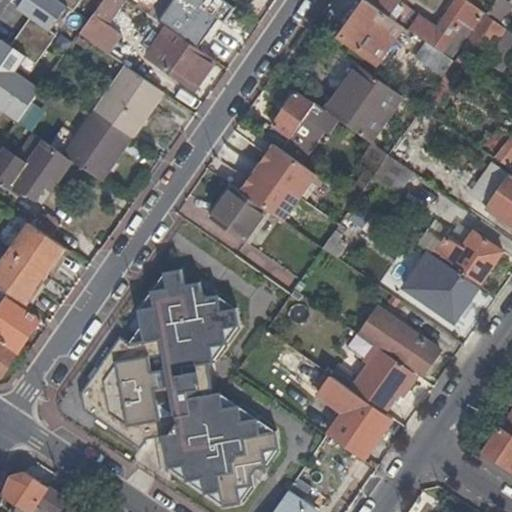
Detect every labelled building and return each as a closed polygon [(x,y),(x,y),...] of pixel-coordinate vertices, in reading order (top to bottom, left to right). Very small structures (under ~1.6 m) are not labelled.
[(23,0),(18,7),(31,16),(12,44),(3,38),(0,42),(0,105),(19,119),(43,86),(19,69),(29,55),(39,62),(59,33),(53,29),(70,5),(77,10),(83,0),(23,0)] [(108,24),(124,0),(104,0),(81,34),(110,54),(124,35),(108,24)] [(235,7),(225,0),(174,0),(160,21),(200,48),(219,18),(226,22),(235,7)] [(347,30),(369,1),(367,0),(355,0),(339,24),(347,30)] [(367,0),(369,1),(389,15),(392,11),(400,0),(367,0)] [(469,38),(487,13),(467,0),(458,0),(439,28),(421,16),(411,30),(428,42),(443,53),(459,31),(469,38)] [(511,6),(503,0),(497,0),(496,2),(488,14),(500,22),(511,6)] [(380,62),(405,26),(394,18),(389,15),(369,1),(347,30),(343,37),(380,62)] [(508,30),(487,15),(456,60),(465,66),(474,54),(485,62),(508,30)] [(200,48),(160,21),(143,57),(196,93),(217,61),(200,48)] [(418,56),(445,75),(455,61),(443,53),(428,42),(418,56)] [(431,113),(464,67),(455,61),(445,75),(423,108),(431,113)] [(374,143),(406,96),(359,63),(327,110),(343,121),(374,143)] [(134,137),(165,92),(131,68),(99,113),(134,137)] [(333,135),(343,121),(327,110),(317,103),(316,105),(299,93),(267,138),(276,144),(304,164),(327,131),(333,135)] [(411,145),(433,114),(431,113),(423,108),(401,138),(411,145)] [(99,113),(88,128),(69,156),(68,157),(73,161),(103,181),(134,137),(99,113)] [(64,152),(69,156),(88,128),(83,125),(64,152)] [(19,156),(8,148),(0,159),(0,181),(10,189),(15,183),(37,199),(46,187),(53,176),(59,181),(73,161),(68,157),(35,133),(19,156)] [(511,135),(496,158),(508,166),(511,161),(511,135)] [(372,163),(349,195),(358,201),(374,178),(390,154),(375,143),(364,158),(372,163)] [(276,144),(243,192),(267,209),(286,221),(319,174),(304,164),(276,144)] [(400,195),(416,172),(390,154),(374,178),(400,195)] [(511,223),(511,173),(489,208),(511,223)] [(52,191),(59,181),(53,176),(46,187),(52,191)] [(245,241),(267,209),(243,192),(235,186),(212,218),(245,241)] [(49,215),(40,228),(53,237),(62,224),(49,215)] [(0,285),(28,304),(68,247),(53,237),(40,228),(31,222),(0,267),(0,285)] [(334,235),(340,238),(344,234),(338,229),(334,235)] [(431,233),(423,246),(447,263),(480,285),(504,251),(474,230),(464,245),(449,235),(444,242),(431,233)] [(347,244),(340,238),(334,235),(326,247),(325,248),(338,257),(347,244)] [(455,321),(480,285),(447,263),(422,298),(455,321)] [(274,267),(267,278),(290,293),(297,282),(274,267)] [(186,285),(183,269),(167,272),(169,288),(154,291),(157,306),(141,309),(144,326),(146,340),(130,342),(126,339),(118,340),(83,391),(85,408),(141,446),(147,438),(164,435),(167,450),(170,467),(185,465),(188,480),(203,477),(206,493),(222,490),(225,506),(242,503),(239,487),(255,484),(253,474),(257,468),(267,466),(265,451),(281,448),(278,431),(262,434),(260,418),(244,420),(241,405),(225,408),(222,393),(215,394),(210,363),(216,362),(213,346),(229,343),(226,328),(242,325),(239,308),(223,311),(220,295),(210,297),(204,293),(202,282),(186,285)] [(169,288),(167,272),(160,282),(154,291),(169,288)] [(157,306),(154,291),(147,300),(141,309),(157,306)] [(239,308),(220,295),(223,311),(239,308)] [(10,297),(0,310),(0,335),(22,350),(43,321),(44,319),(10,297)] [(382,307),(364,334),(425,375),(443,349),(382,307)] [(141,309),(126,339),(130,342),(146,340),(144,326),(141,309)] [(226,328),(229,343),(242,325),(226,328)] [(388,412),(402,391),(416,371),(359,331),(348,347),(371,363),(353,388),(388,412)] [(0,377),(4,376),(22,350),(0,335),(0,377)] [(216,362),(229,343),(213,346),(216,362)] [(332,377),(334,375),(312,360),(305,370),(326,386),(321,393),(351,413),(346,420),(377,441),(393,419),(332,377)] [(300,377),(321,393),(326,386),(305,370),(300,377)] [(421,374),(416,371),(402,391),(407,395),(421,374)] [(241,405),(222,393),(225,408),(241,405)] [(260,418),(241,405),(244,420),(260,418)] [(511,410),(484,451),(511,469),(511,410)] [(278,431),(260,418),(262,434),(278,431)] [(346,420),(334,436),(365,458),(377,441),(346,420)] [(164,435),(147,438),(167,450),(164,435)] [(267,466),(281,448),(265,451),(267,466)] [(185,465),(170,467),(188,480),(185,465)] [(25,471),(12,476),(4,496),(9,499),(3,506),(11,511),(32,511),(38,505),(48,511),(78,511),(72,509),(75,504),(25,471)] [(203,477),(188,480),(206,493),(203,477)] [(314,488),(298,478),(288,493),(303,504),(314,488)] [(242,503),(255,484),(239,487),(242,503)] [(222,490),(206,493),(225,506),(222,490)] [(315,511),(303,504),(288,493),(274,511),(315,511)]
